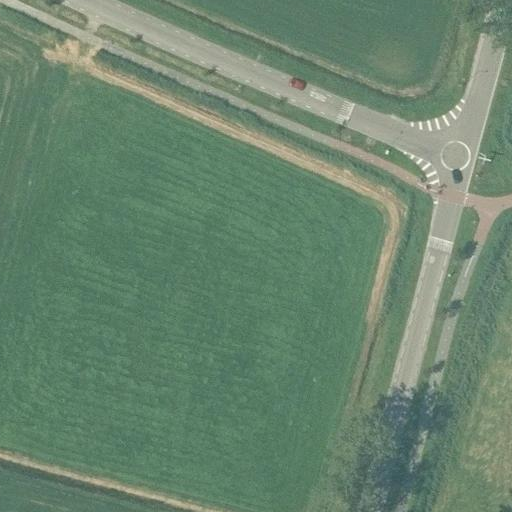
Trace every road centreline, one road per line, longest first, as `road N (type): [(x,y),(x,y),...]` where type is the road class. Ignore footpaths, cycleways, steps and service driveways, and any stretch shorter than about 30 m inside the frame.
road 1 (tertiary): [(462,158),(96,0)]
road 2 (tertiary): [(374,511),(462,158)]
road 3 (tertiary): [(462,158),(508,0)]
